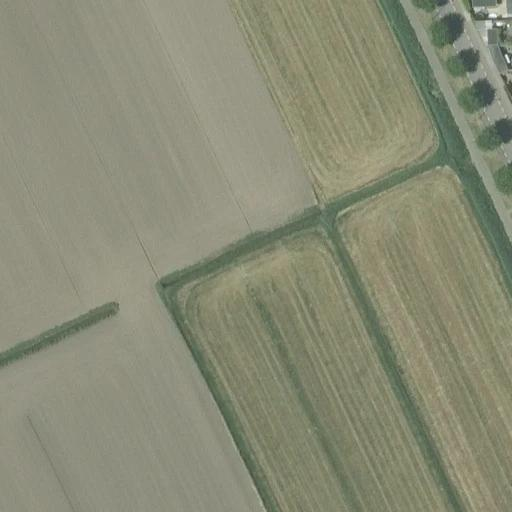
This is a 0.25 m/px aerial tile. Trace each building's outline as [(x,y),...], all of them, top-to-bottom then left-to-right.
[(39,0),(34,0),(28,4),(31,11),(42,6),(39,0)] [(186,0),(194,15),(225,0),(186,0)] [(225,0),(194,15),(203,34),(237,17),(238,16),(230,0),(225,0)] [(154,1),(147,4),(152,15),(159,12),(154,1)] [(28,4),(17,9),(20,16),(31,11),(28,4)] [(159,12),(152,15),(157,26),(164,23),(159,12)] [(487,49),(497,49),(496,32),(486,33),(487,49)] [(176,46),(169,49),(174,60),(181,57),(176,46)] [(150,55),(139,60),(143,67),(153,62),(150,55)] [(181,57),(174,60),(179,71),(186,68),(181,57)] [(500,58),(492,63),(498,77),(507,73),(500,58)] [(139,60),(128,65),(132,73),(143,67),(139,60)] [(246,81),(225,92),(236,115),(275,97),(258,62),(241,71),(246,81)] [(115,71),(105,77),(108,84),(119,79),(115,71)] [(105,77),(94,82),(97,89),(108,84),(105,77)] [(80,88),(69,93),(73,100),(84,95),(80,88)] [(69,93),(59,98),(62,106),(73,100),(69,93)] [(182,102),(164,110),(180,145),(181,146),(182,146),(181,145),(199,136),(182,102)] [(45,105),(34,110),(38,117),(49,112),(45,105)] [(34,110),(23,115),(27,123),(38,117),(34,110)] [(164,110),(146,119),(163,153),(164,155),(181,146),(180,145),(164,110)] [(146,119),(129,127),(146,162),(147,161),(162,154),(163,155),(164,155),(163,153),(146,119)] [(11,121),(0,126),(4,134),(15,128),(11,121)] [(129,127),(112,135),(128,170),(129,171),(130,171),(129,169),(145,162),(146,162),(129,127)] [(112,135),(94,144),(111,178),(112,179),(129,171),(128,170),(112,135)] [(94,144),(77,152),(94,186),(95,186),(110,179),(111,180),(112,179),(111,178),(94,144)] [(77,152),(60,160),(76,195),(77,196),(78,196),(77,194),(93,187),(94,186),(77,152)] [(60,160),(42,168),(59,203),(60,204),(77,196),(76,195),(60,160)] [(42,168),(25,177),(42,211),(43,211),(58,204),(59,205),(60,204),(59,203),(42,168)] [(25,177),(8,185),(24,220),(25,221),(26,220),(25,219),(41,212),(42,211),(25,177)] [(316,182),(277,200),(288,224),(309,214),(314,224),(332,216),(316,182)] [(8,185),(0,188),(0,213),(7,228),(8,229),(25,221),(24,220),(8,185)] [(219,224),(218,224),(219,225),(235,260),(253,252),(237,217),(220,225),(219,224)] [(218,224),(201,232),(201,234),(217,268),(235,260),(219,225),(218,224)] [(185,241),(184,242),(200,276),(217,268),(201,234),(201,232),(200,233),(200,234),(185,241)] [(167,248),(166,248),(166,250),(182,284),(200,276),(184,242),(183,242),(167,249),(167,248)] [(166,248),(148,256),(149,258),(165,292),(182,284),(166,250),(166,248)] [(133,265),(132,266),(148,301),(165,292),(149,258),(148,256),(147,257),(148,258),(133,265)] [(357,265),(322,282),(330,300),(365,284),(366,283),(357,265)] [(115,272),(114,272),(114,274),(130,309),(148,301),(132,266),(131,266),(115,273),(115,272)] [(283,271),(276,275),(281,286),(288,282),(283,271)] [(114,272),(96,281),(97,282),(113,317),(130,309),(114,274),(114,272)] [(80,289),(79,290),(95,325),(113,317),(97,282),(96,281),(95,281),(96,282),(80,289)] [(288,282),(281,286),(286,297),(293,293),(288,282)] [(365,284),(330,300),(339,318),(373,301),(375,301),(374,300),(373,300),(366,285),(367,284),(366,283),(365,284)] [(261,287),(250,292),(254,300),(264,294),(261,287)] [(62,296),(61,297),(62,298),(78,333),(95,325),(79,290),(78,290),(63,297),(62,296)] [(250,292),(239,298),(243,305),(254,300),(250,292)] [(61,297),(44,305),(44,306),(60,341),(78,333),(62,298),(61,297)] [(373,301),(339,318),(347,335),(382,318),(383,318),(375,301),(373,301)] [(226,304),(215,310),(219,317),(230,312),(226,304)] [(43,306),(26,314),(42,349),(60,341),(44,306),(44,305),(43,305),(43,306)] [(215,310),(205,315),(208,322),(219,317),(215,310)] [(382,318),(347,335),(355,352),(390,336),(391,335),(391,334),(390,335),(382,319),(383,319),(383,318),(382,318)] [(190,321),(180,327),(183,334),(194,329),(190,321)] [(306,321),(299,324),(304,335),(312,332),(306,321)] [(180,327),(169,332),(172,339),(183,334),(180,327)] [(312,332),(304,335),(309,346),(317,342),(312,332)] [(390,336),(355,352),(364,371),(399,354),(400,353),(391,335),(390,336)] [(157,337),(146,342),(150,349),(161,344),(157,337)] [(146,342),(136,347),(139,355),(150,349),(146,342)] [(122,353),(111,359),(114,366),(125,361),(122,353)] [(323,355),(316,358),(321,369),(328,366),(323,355)] [(111,359),(100,364),(103,371),(114,366),(111,359)] [(328,366),(321,369),(326,380),(333,377),(328,366)] [(87,370),(76,375),(80,383),(90,377),(87,370)] [(408,372),(374,389),(382,407),(417,391),(418,390),(418,389),(417,390),(408,372)] [(76,375),(65,381),(69,388),(80,383),(76,375)] [(417,391),(382,407),(390,424),(425,408),(426,407),(418,390),(417,391)] [(425,408),(390,424),(399,442),(433,425),(433,424),(426,409),(427,408),(426,407),(425,408)] [(349,410),(342,413),(347,424),(354,421),(349,410)] [(354,421),(347,424),(352,435),(359,432),(354,421)] [(433,425),(399,442),(407,459),(442,443),(443,442),(442,441),(441,442),(434,426),(433,425)] [(442,443),(407,459),(415,476),(450,460),(451,459),(443,442),(442,443)] [(366,444),(358,447),(363,458),(371,455),(366,444)] [(371,455),(363,458),(369,469),(376,466),(371,455)] [(450,460),(415,476),(424,495),(458,478),(450,461),(451,460),(451,459),(450,460)] [(382,479),(374,482),(379,493),(387,490),(382,479)] [(387,490),(379,493),(384,504),(392,501),(387,490)]
